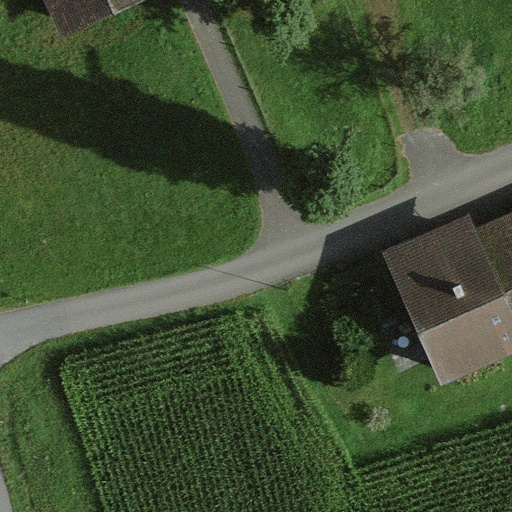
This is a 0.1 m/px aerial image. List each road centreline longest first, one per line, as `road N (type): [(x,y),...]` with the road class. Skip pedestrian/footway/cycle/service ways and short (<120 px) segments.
road 1 (residential): [(0,338),(220,287),(511,165)]
road 2 (track): [(199,0),(302,253)]
